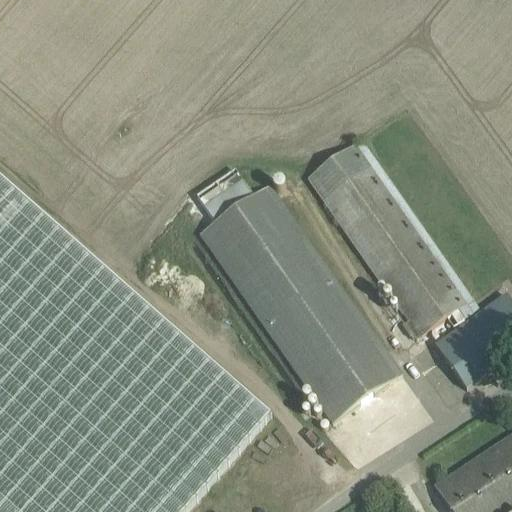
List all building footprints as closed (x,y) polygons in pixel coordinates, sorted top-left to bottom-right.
[(362,144),(309,181),(408,324),(403,328),(410,339),(413,338),(416,343),(451,319),(458,329),(464,324),(481,313),(362,144)] [(331,427),(402,379),(271,188),(255,199),(239,177),(201,203),(217,226),(199,238),(331,427)] [(0,511),(187,511),(271,418),(0,180),(0,511)] [(511,360),(511,304),(507,298),(436,348),(467,393),(511,360)] [(511,511),(511,439),(435,490),(449,511),(511,511)]
